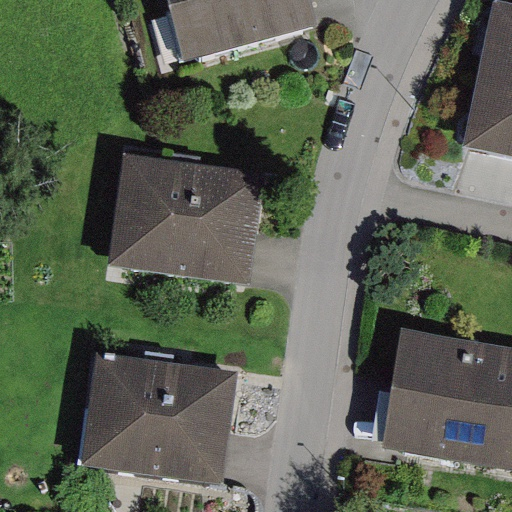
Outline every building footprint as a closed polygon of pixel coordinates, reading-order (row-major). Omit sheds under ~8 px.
[(308,0),(163,0),(185,76),(319,39),(308,0)] [(466,163),(511,172),(511,13),(498,11),(466,163)] [(109,280),(252,300),(267,186),(125,166),(109,280)] [(385,462),(511,482),(511,358),(404,342),(385,462)] [(84,480),(225,499),(240,385),(99,366),(84,480)]
